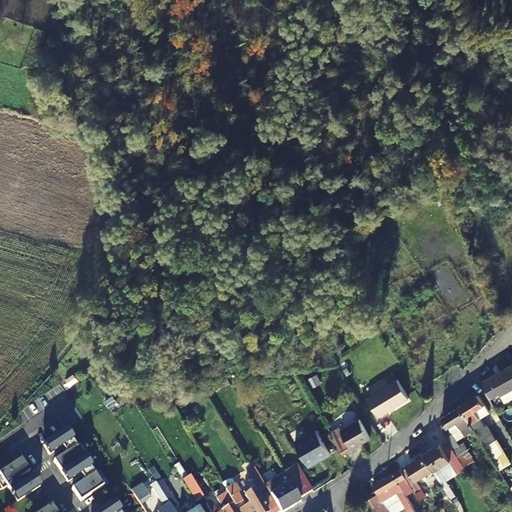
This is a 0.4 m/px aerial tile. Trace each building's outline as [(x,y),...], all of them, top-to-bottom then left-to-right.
[(394,231),(409,224),(401,207),(386,213),(394,231)] [(419,297),(430,289),(427,283),(415,291),(419,297)] [(412,351),(453,324),(432,293),(391,319),(412,351)] [(445,335),(422,350),(427,358),(434,354),(437,359),(414,375),(421,384),(492,336),(472,306),(454,318),(461,329),(452,336),(456,343),(451,346),(453,349),(442,356),(438,351),(450,343),(445,335)] [(101,370),(96,361),(89,366),(95,374),(101,370)] [(511,384),(511,364),(503,370),(511,384)] [(511,397),(511,384),(503,370),(482,382),(491,399),(500,394),(504,402),(511,397)] [(409,398),(398,380),(368,398),(379,416),(409,398)] [(477,432),(493,458),(502,452),(480,418),(489,412),(479,395),(461,406),(477,432)] [(452,433),(454,435),(462,430),(466,435),(470,433),(473,435),(477,432),(461,406),(442,418),(452,433)] [(341,430),(340,428),(331,433),(343,454),(371,438),(360,419),(344,429),(341,430)] [(74,447),(64,432),(45,444),(52,454),(64,445),(68,451),(55,460),(70,481),(83,473),(86,479),(74,487),(82,500),(105,485),(97,472),(92,475),(83,460),(87,457),(78,444),(74,447)] [(452,433),(446,437),(450,444),(453,448),(460,444),(454,435),(452,433)] [(453,448),(459,457),(464,454),(470,451),(464,442),(460,444),(453,448)] [(434,469),(446,490),(451,487),(442,471),(452,465),(457,473),(465,468),(464,467),(459,457),(453,448),(450,444),(444,448),(440,443),(424,453),(434,469)] [(434,469),(424,453),(407,464),(408,466),(402,470),(420,500),(427,496),(422,487),(420,489),(415,481),(434,469)] [(470,463),(464,454),(459,457),(464,467),(470,463)] [(19,500),(42,485),(23,457),(0,472),(0,481),(4,488),(9,485),(19,500)] [(266,487),(272,497),(280,511),(282,511),(300,501),(284,473),(283,472),(276,476),(275,482),(272,484),(260,464),(254,468),(266,487)] [(311,491),(296,465),(284,473),(300,498),(311,491)] [(266,487),(254,468),(235,480),(239,487),(252,479),(257,488),(259,487),(261,490),(266,487)] [(400,483),(406,480),(400,470),(374,485),(383,501),(398,492),(403,489),(400,483)] [(153,496),(144,482),(134,489),(143,503),(153,496)] [(175,511),(173,508),(170,504),(168,500),(167,499),(156,482),(150,486),(164,507),(157,511),(175,511)] [(187,487),(193,498),(200,493),(193,483),(186,486),(187,487)] [(280,511),(272,497),(262,504),(254,490),(244,497),(245,498),(241,501),(237,494),(239,492),(235,485),(225,491),(226,492),(237,511),(280,511)] [(456,495),(451,487),(446,490),(451,498),(456,495)] [(407,508),(413,505),(403,489),(398,492),(407,508)] [(237,511),(226,492),(216,498),(223,510),(220,511),(218,511),(212,501),(206,504),(211,511),(237,511)] [(178,505),(172,496),(167,499),(168,500),(170,504),(173,508),(178,505)] [(123,511),(116,501),(98,511),(123,511)] [(59,511),(54,503),(39,511),(59,511)]
